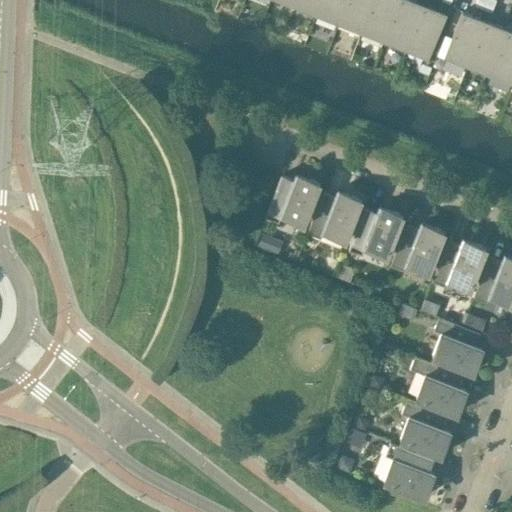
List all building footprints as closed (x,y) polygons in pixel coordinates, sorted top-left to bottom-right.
[(295,0),(293,6),(316,15),(321,0),(295,0)] [(321,0),(316,15),(338,23),(347,0),(321,0)] [(347,0),(338,23),(360,32),(372,0),(347,0)] [(372,0),(360,32),(383,41),(398,0),(372,0)] [(398,0),(383,41),(405,49),(423,3),(414,0),(398,0)] [(477,0),(475,5),(483,8),(486,0),(477,0)] [(486,0),(483,8),(491,11),(495,0),(486,0)] [(427,58),(428,59),(446,12),(432,7),(425,5),(426,4),(423,3),(405,49),(427,58)] [(445,57),(467,66),(485,20),(472,14),(471,15),(465,13),(465,12),(462,11),(444,57),(445,58),(445,57)] [(467,66),(489,74),(507,28),(494,23),(494,24),(487,21),(488,21),(485,20),(467,66)] [(489,74),(511,83),(511,82),(511,30),(510,30),(510,29),(507,28),(489,74)] [(281,214),(304,223),(320,182),(296,173),(293,179),(281,175),(265,216),(278,222),(281,214)] [(323,230),(345,239),(361,198),(338,189),(335,195),(323,191),(306,233),(320,238),(323,230)] [(364,246),(387,255),(403,214),(379,205),(377,212),(364,207),(348,249),(362,254),(364,246)] [(406,263),(429,271),(444,230),(421,221),(418,228),(406,223),(390,265),(403,270),(406,263)] [(448,279),(470,287),(486,246),(462,237),(460,244),(447,239),(431,281),(445,286),(448,279)] [(489,295),(511,304),(511,302),(511,256),(504,253),(501,260),(489,255),(473,297),(486,302),(489,295)] [(432,355),(473,371),(482,347),(476,345),(480,332),(438,316),(433,330),(441,332),(432,355)] [(416,396),(457,412),(466,389),(459,386),(464,374),(414,354),(408,368),(424,374),(416,396)] [(399,438),(441,454),(450,430),(443,428),(448,415),(406,399),(401,413),(408,416),(399,438)] [(383,480),(424,496),(434,472),(427,469),(432,457),(390,441),(385,454),(392,457),(383,480)]
